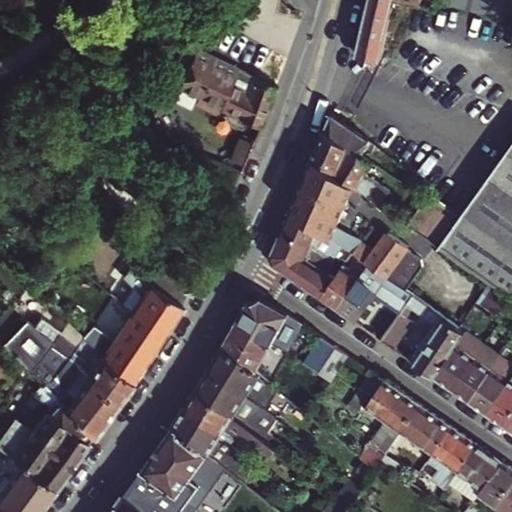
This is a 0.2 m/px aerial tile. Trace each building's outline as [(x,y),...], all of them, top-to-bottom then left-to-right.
[(277,0),(274,16),(286,19),(290,0),(277,0)] [(383,60),(390,32),(398,2),(422,8),(423,0),(439,0),(439,3),(510,21),(511,20),(511,0),(372,0),(360,55),(383,60)] [(185,42),(194,47),(197,39),(184,33),(171,60),(175,62),(185,42)] [(228,63),(232,56),(197,39),(194,47),(228,63)] [(185,66),(194,47),(185,42),(175,62),(185,66)] [(280,78),(232,56),(228,63),(194,47),(185,66),(180,76),(263,120),(280,78)] [(363,153),(374,138),(335,113),(316,158),(356,186),(383,205),(395,188),(377,176),(384,167),(363,153)] [(511,294),(511,147),(464,214),(435,192),(411,224),(511,294)] [(338,225),(356,186),(316,158),(293,207),(348,245),(356,251),(359,254),(366,243),(367,241),(338,225)] [(293,207),(285,225),(336,262),(348,245),(293,207)] [(277,264),(324,295),(338,276),(330,270),(336,262),(285,225),(273,250),(277,264)] [(373,263),(390,275),(408,288),(428,260),(408,246),(409,244),(389,230),(375,250),(368,260),(373,263)] [(375,250),(366,243),(359,254),(368,260),(375,250)] [(169,265),(144,247),(137,257),(138,257),(154,275),(187,297),(193,284),(169,265)] [(176,250),(169,265),(193,284),(203,261),(176,250)] [(342,307),(373,263),(368,260),(359,254),(356,251),(352,258),(348,263),(338,276),(324,295),(342,307)] [(138,257),(137,257),(136,259),(128,270),(143,280),(129,299),(137,303),(168,325),(187,297),(154,275),(138,257)] [(378,290),(390,275),(373,263),(342,307),(357,318),(378,290)] [(408,288),(390,275),(378,290),(406,310),(407,308),(417,294),(408,288)] [(437,322),(412,357),(436,374),(468,330),(461,325),(417,294),(407,308),(416,315),(420,310),(437,322)] [(241,322),(285,348),(292,335),(295,336),(304,321),(264,298),(249,302),(241,322)] [(121,393),(35,324),(11,300),(0,312),(0,335),(42,376),(96,430),(121,393)] [(99,325),(94,333),(109,345),(106,348),(136,372),(168,325),(137,303),(126,319),(121,316),(113,328),(118,331),(115,336),(99,325)] [(109,345),(94,333),(88,327),(70,312),(60,327),(41,315),(35,324),(121,393),(136,372),(106,348),(109,345)] [(386,338),(400,348),(418,323),(404,313),(386,338)] [(285,348),(241,322),(225,346),(250,362),(273,382),(283,364),(277,360),(285,348)] [(485,342),(468,330),(436,374),(453,386),(485,342)] [(339,345),(326,336),(307,362),(321,371),(339,345)] [(503,355),(485,342),(453,386),(471,399),(503,355)] [(321,371),(333,378),(350,352),(339,345),(321,371)] [(250,362),(225,346),(213,368),(261,403),(268,409),(272,403),(262,396),(273,382),(250,362)] [(511,380),(511,377),(511,361),(503,355),(471,399),(488,412),(511,380)] [(261,403),(213,368),(201,387),(237,416),(244,404),(256,411),(261,403)] [(356,395),(368,404),(388,378),(375,369),(356,395)] [(59,483),(96,430),(42,376),(35,386),(52,398),(35,423),(18,411),(0,434),(0,439),(25,457),(59,483)] [(424,403),(388,378),(368,404),(389,420),(364,454),(378,465),(405,429),(424,403)] [(504,423),(511,413),(511,380),(488,412),(504,423)] [(248,424),(237,416),(201,387),(189,407),(224,434),(232,424),(241,432),(241,438),(271,461),(280,450),(248,424)] [(424,403),(405,429),(436,452),(456,425),(424,403)] [(256,411),(244,404),(237,416),(248,424),(256,411)] [(224,434),(189,407),(177,427),(211,454),(249,483),(263,465),(236,444),(224,434)] [(241,432),(232,424),(224,434),(236,444),(241,438),(241,432)] [(456,425),(436,452),(431,459),(443,468),(435,477),(450,488),(455,482),(482,444),(456,425)] [(194,477),(211,454),(177,427),(145,470),(166,486),(149,510),(151,511),(189,511),(193,507),(190,495),(199,481),(194,477)] [(482,494),(487,488),(507,461),(482,444),(455,482),(468,491),(479,499),(482,494)] [(59,483),(25,457),(11,477),(45,503),(59,483)] [(414,483),(426,466),(419,462),(411,474),(394,461),(390,466),(414,483)] [(499,506),(511,488),(511,465),(507,461),(487,488),(482,494),(499,506)] [(11,477),(0,491),(0,495),(21,511),(38,511),(45,503),(11,477)] [(511,511),(511,488),(499,506),(507,511),(511,511)] [(151,511),(149,510),(128,493),(113,511),(151,511)] [(21,511),(0,495),(0,511),(21,511)]
